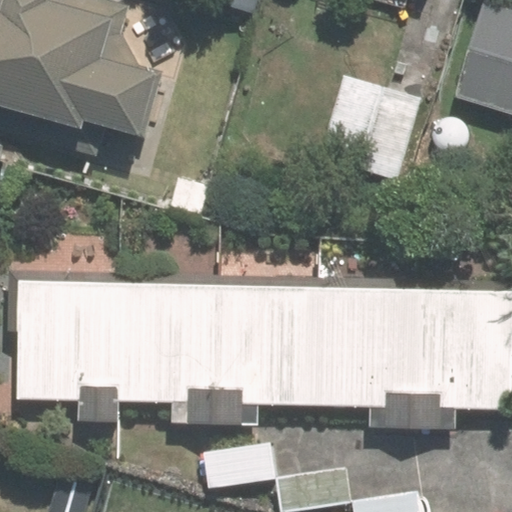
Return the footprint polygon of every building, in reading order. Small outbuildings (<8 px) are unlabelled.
[(116,56),(130,5),(110,0),(19,0),(17,10),(11,0),(0,0),(0,118),(100,146),(109,115),(150,126),(167,71),(116,56)] [(511,8),(495,4),(470,92),(511,104),(511,8)] [(405,176),(428,95),(351,74),(328,155),(405,176)] [(212,182),(181,174),(171,211),(203,219),(212,182)] [(511,279),(18,279),(17,392),(92,395),(92,415),(122,415),(123,397),(187,398),(186,416),(262,417),(263,401),(383,403),(382,421),(457,421),(458,406),(511,405),(511,279)] [(283,437),(216,447),(221,483),(290,474),(295,509),(364,499),(366,511),(434,511),(431,485),(362,496),(357,462),(289,472),(283,437)]
